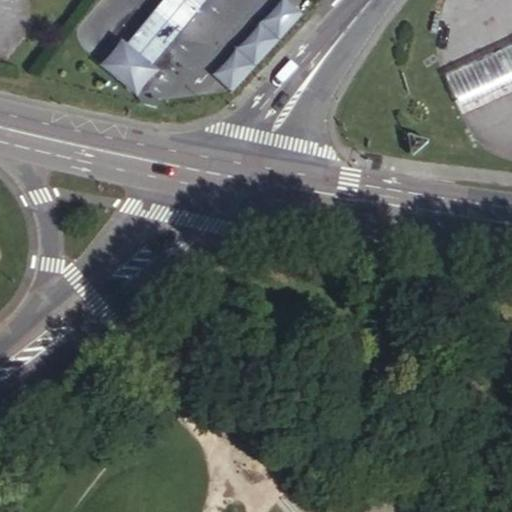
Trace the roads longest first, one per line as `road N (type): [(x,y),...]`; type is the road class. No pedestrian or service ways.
road 1 (residential): [(232,173),(0,371)]
road 2 (tertiary): [(511,216),(232,173)]
road 3 (tertiary): [(0,142),(30,177),(46,230),(44,280),(0,355)]
road 4 (tertiary): [(232,173),(0,126)]
road 5 (residential): [(373,0),(232,173)]
